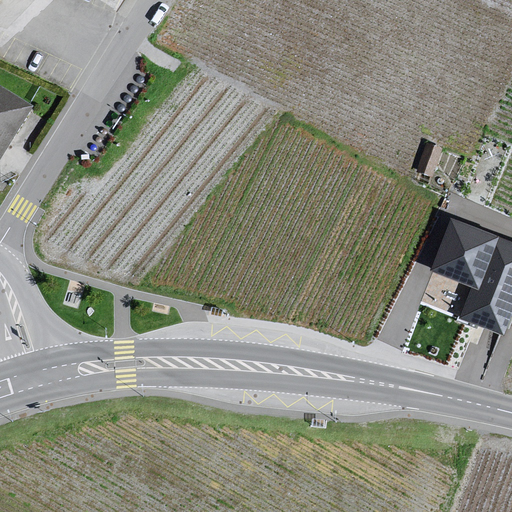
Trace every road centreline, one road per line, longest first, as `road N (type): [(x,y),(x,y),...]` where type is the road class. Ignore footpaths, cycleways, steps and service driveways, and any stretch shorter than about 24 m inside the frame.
road 1 (secondary): [(372,382),(272,356),(195,348),(54,358)]
road 2 (secondary): [(62,386),(127,376),(372,382)]
road 3 (residential): [(0,241),(152,0)]
road 4 (secondary): [(372,382),(511,413)]
